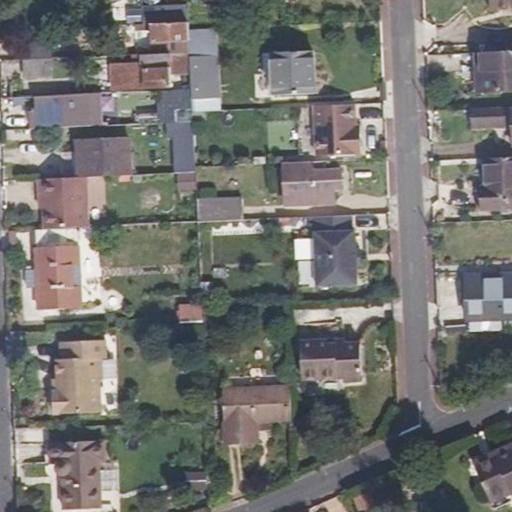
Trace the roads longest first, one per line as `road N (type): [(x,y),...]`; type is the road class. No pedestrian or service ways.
road 1 (residential): [(399,0),(416,440)]
road 2 (residential): [(416,440),(233,511)]
